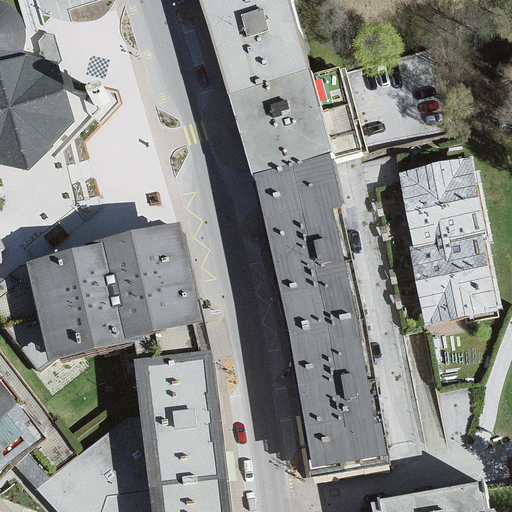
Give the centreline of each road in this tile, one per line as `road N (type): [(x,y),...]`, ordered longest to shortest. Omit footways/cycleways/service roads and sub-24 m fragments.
road 1 (secondary): [(279,511),(221,216),(155,0)]
road 2 (unknown): [(25,260),(221,216)]
